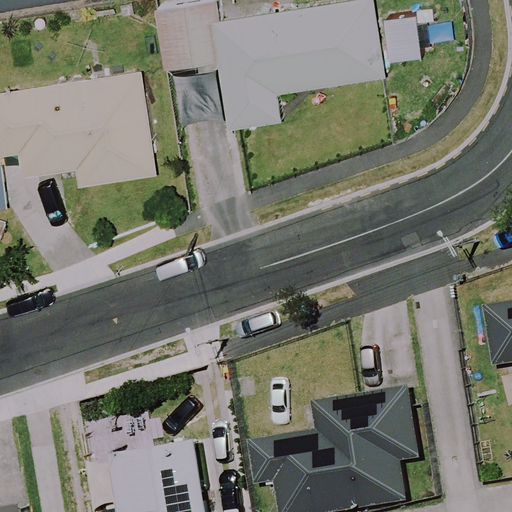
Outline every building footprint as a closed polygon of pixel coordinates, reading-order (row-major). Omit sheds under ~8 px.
[(0,0),(0,8),(57,0),(0,0)] [(383,73),(372,0),(343,0),(220,19),(216,0),(207,0),(156,8),(165,66),(217,58),(227,125),(282,117),(278,89),(383,73)] [(155,171),(139,69),(0,90),(0,151),(17,149),(21,174),(75,165),(78,183),(155,171)] [(511,303),(483,308),(492,367),(511,363),(511,303)] [(416,453),(408,391),(316,404),(319,431),(250,440),(256,484),(274,481),(278,511),(328,511),(409,501),(403,455),(416,453)] [(209,511),(198,443),(116,457),(124,511),(209,511)]
